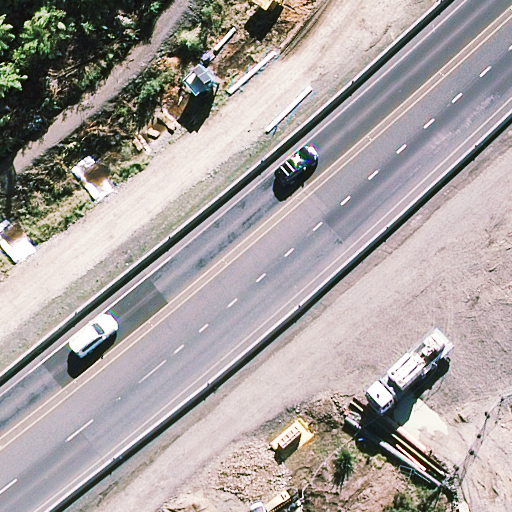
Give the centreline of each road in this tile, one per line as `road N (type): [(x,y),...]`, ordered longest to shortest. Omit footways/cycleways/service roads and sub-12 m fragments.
road 1 (trunk): [(41,405),(388,141),(511,20)]
road 2 (trunk): [(70,511),(170,440),(511,157)]
road 3 (trunk): [(41,405),(363,0)]
road 4 (track): [(294,0),(0,239)]
